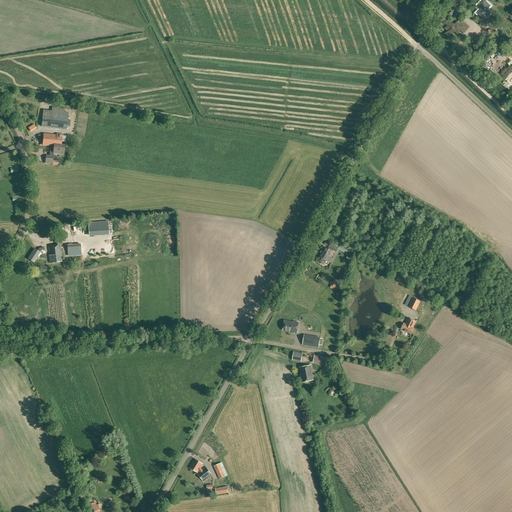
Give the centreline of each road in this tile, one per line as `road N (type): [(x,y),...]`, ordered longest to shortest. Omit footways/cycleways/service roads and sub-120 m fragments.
road 1 (unclassified): [(250,339),(418,47)]
road 2 (unclassified): [(0,348),(250,339)]
road 3 (unclassified): [(153,511),(250,339)]
road 4 (unclassified): [(0,269),(27,215),(19,135),(0,111)]
road 5 (unclassified): [(511,133),(418,47)]
road 6 (track): [(423,35),(511,117)]
